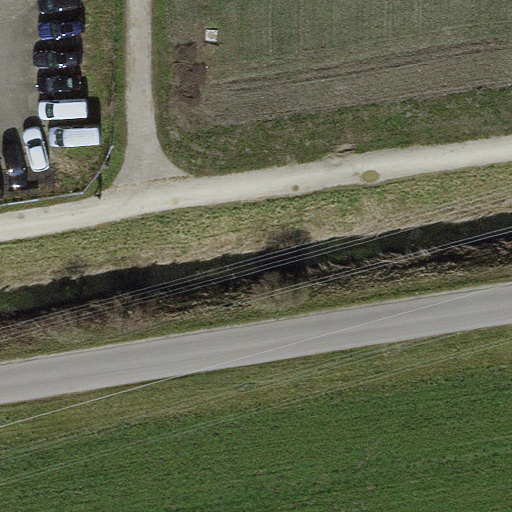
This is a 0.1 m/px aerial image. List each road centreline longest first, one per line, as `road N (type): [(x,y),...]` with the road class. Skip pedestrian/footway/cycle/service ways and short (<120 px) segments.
road 1 (track): [(511,155),(0,236)]
road 2 (track): [(0,385),(511,306)]
road 3 (track): [(144,0),(141,216)]
